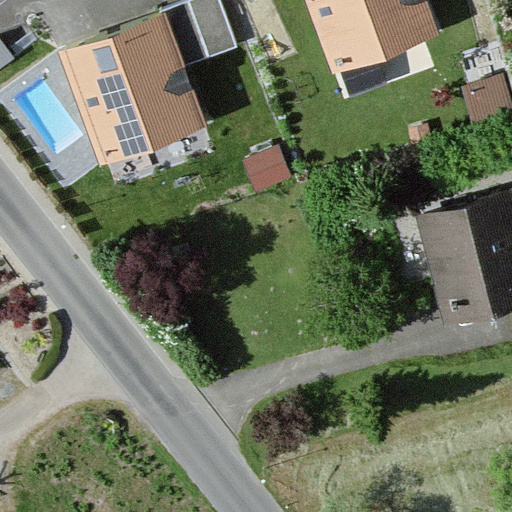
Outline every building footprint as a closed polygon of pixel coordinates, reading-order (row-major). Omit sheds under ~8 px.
[(223,0),(177,0),(166,4),(187,60),(238,41),(223,0)] [(427,0),(318,0),(341,62),(438,27),(427,0)] [(160,4),(61,42),(104,153),(203,114),(160,4)] [(511,105),(503,71),(464,81),(475,121),(511,111),(511,105)] [(279,143),(246,157),(257,185),(291,171),(279,143)] [(511,188),(412,219),(446,326),(511,304),(511,188)]
